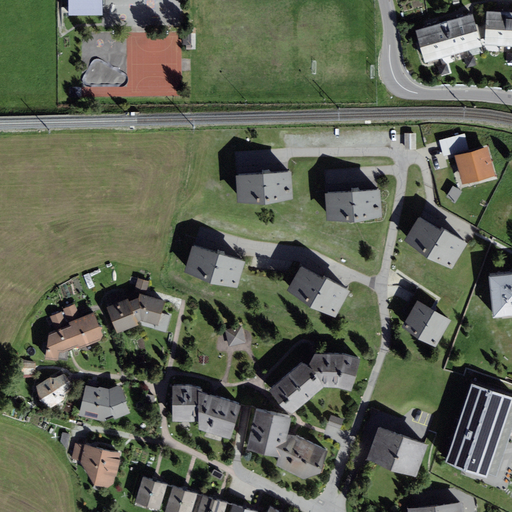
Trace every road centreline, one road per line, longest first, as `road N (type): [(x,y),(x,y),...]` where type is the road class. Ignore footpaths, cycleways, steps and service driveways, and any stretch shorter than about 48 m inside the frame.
road 1 (residential): [(383,0),(403,88),(511,99)]
road 2 (residential): [(319,511),(167,439)]
